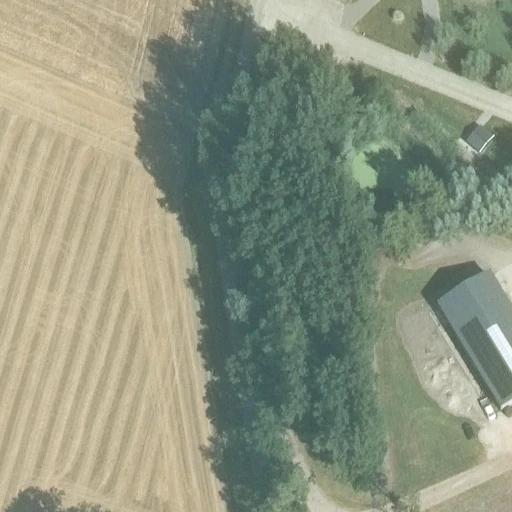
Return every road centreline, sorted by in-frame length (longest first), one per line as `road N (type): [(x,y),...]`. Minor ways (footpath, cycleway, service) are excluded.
road 1 (unclassified): [(247,399),(219,211),(256,0)]
road 2 (unclassified): [(326,511),(286,434),(247,399)]
